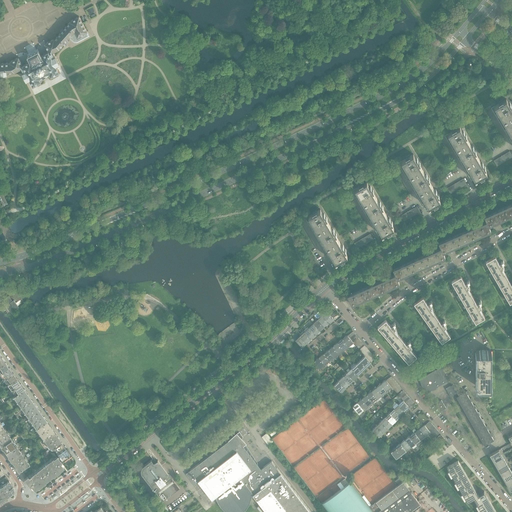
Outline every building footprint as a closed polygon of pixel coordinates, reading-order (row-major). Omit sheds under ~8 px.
[(60,72),(57,66),(60,64),(56,55),(55,55),(54,52),(60,49),(64,43),(66,45),(70,40),(69,39),(70,37),(71,40),(75,41),(79,39),(79,40),(89,35),(79,16),(78,17),(71,20),(69,21),(70,22),(55,39),(54,38),(53,39),(46,43),(44,43),(48,51),(42,54),(39,49),(27,56),(29,61),(23,64),(19,57),(18,57),(10,61),(9,62),(0,63),(0,73),(1,73),(1,75),(8,74),(7,73),(15,72),(21,69),(23,72),(22,73),(27,81),(30,80),(33,86),(42,81),(40,78),(41,78),(49,74),(49,73),(51,77),(60,72)] [(500,123),(511,116),(511,108),(506,99),(503,101),(502,99),(498,102),(499,103),(491,108),(500,123)] [(509,138),(511,135),(511,116),(500,123),(509,138)] [(454,151),(469,142),(460,126),(457,128),(456,127),(452,129),(453,131),(445,135),(454,151)] [(478,157),(473,150),(469,142),(454,151),(463,166),(478,157)] [(422,169),(417,161),(413,154),(410,156),(409,154),(405,157),(406,158),(398,163),(407,178),(422,169)] [(487,172),(483,166),(478,157),(463,166),(471,181),(475,179),(475,180),(477,179),(477,178),(480,176),(481,178),(485,175),(484,174),(487,172)] [(431,185),(427,177),(422,169),(407,178),(416,194),(431,185)] [(376,197),(371,189),(367,181),(364,183),(363,182),(359,184),(360,186),(352,190),(361,206),(376,197)] [(440,200),(436,193),(431,185),(416,194),(425,208),(428,206),(429,207),(430,206),(433,204),(434,205),(438,203),(437,201),(440,200)] [(385,212),(380,204),(376,197),(361,206),(370,221),(385,212)] [(511,214),(511,204),(501,209),(505,218),(511,214)] [(330,225),(325,217),(320,209),(317,211),(316,209),(312,212),(313,213),(305,218),(315,234),(330,225)] [(505,218),(501,209),(485,217),(487,222),(488,226),(505,218)] [(394,227),(390,221),(385,212),(370,221),(378,236),(382,234),(382,235),(384,234),(384,233),(387,231),(388,233),(392,230),(391,229),(394,227)] [(490,231),(489,228),(488,226),(487,222),(470,229),(474,238),(490,231)] [(339,240),(334,233),(330,225),(315,234),(324,249),(339,240)] [(474,238),(470,229),(456,235),(460,244),(474,238)] [(460,244),(456,235),(439,243),(441,248),(443,252),(460,244)] [(347,255),(344,249),(339,240),(324,249),(332,263),(335,261),(336,262),(338,261),(337,261),(340,259),(341,260),(345,258),(344,257),(347,255)] [(444,254),(443,252),(441,248),(424,256),(428,264),(445,257),(444,254)] [(414,271),(428,264),(424,256),(410,262),(414,271)] [(499,263),(498,260),(495,256),(486,262),(494,275),(503,270),(502,269),(504,267),(502,264),(504,263),(503,261),(499,263)] [(414,271),(410,262),(393,269),(396,274),(395,274),(397,278),(414,271)] [(511,284),(505,273),(503,270),(494,275),(502,289),(511,284)] [(398,281),(397,278),(395,274),(379,282),(383,291),(399,283),(398,281)] [(465,283),(463,280),(461,276),(452,281),(459,294),(460,296),(469,290),(468,288),(470,287),(468,284),(470,282),(469,281),(465,283)] [(368,297),(383,291),(379,282),(364,288),(368,297)] [(511,282),(511,284),(502,289),(510,303),(511,301),(511,282)] [(368,297),(364,288),(348,296),(352,304),(368,297)] [(477,303),(471,293),(469,290),(460,296),(467,309),(477,303)] [(427,304),(426,301),(423,297),(414,303),(424,317),(432,311),(431,309),(433,308),(430,304),(432,303),(431,301),(427,304)] [(15,309),(19,307),(14,300),(10,302),(15,309)] [(480,309),(482,308),(480,304),(482,303),(481,301),(477,303),(467,309),(476,323),(485,317),(480,309)] [(337,313),(334,309),(331,307),(327,311),(326,310),(325,310),(332,317),(337,313)] [(332,317),(325,310),(326,312),(322,315),(321,314),(328,322),(329,322),(328,322),(332,318),(333,318),(332,317)] [(441,323),(434,313),(432,311),(424,317),(432,329),(441,323)] [(328,322),(321,314),(321,315),(322,316),(318,319),(317,318),(324,326),(328,322)] [(324,326),(317,318),(312,323),(319,330),(319,331),(320,330),(324,326)] [(394,326),(396,324),(394,323),(391,326),(386,320),(378,327),(380,329),(381,330),(382,330),(384,332),(383,333),(388,339),(389,338),(396,332),(395,331),(397,329),(394,326)] [(445,328),(446,327),(444,323),(446,322),(445,320),(441,323),(432,329),(442,342),(450,336),(445,328)] [(319,330),(312,323),(313,324),(309,327),(308,326),(308,327),(315,334),(316,334),(315,334),(319,330)] [(315,334),(308,327),(303,331),(311,339),(311,338),(315,334),(315,335),(315,334)] [(311,339),(303,331),(304,332),(301,336),(300,334),(299,335),(306,343),(307,342),(310,339),(311,339)] [(406,344),(401,338),(396,332),(389,338),(391,341),(390,341),(396,348),(397,347),(399,350),(406,344)] [(306,343),(299,335),(300,336),(296,340),(301,346),(302,347),(302,346),(306,343)] [(353,342),(352,340),(350,338),(348,335),(347,335),(343,339),(343,338),(343,339),(348,346),(349,346),(353,343),(353,344),(354,343),(353,342)] [(348,346),(343,339),(342,339),(343,339),(338,342),(343,350),(344,349),(348,346),(349,348),(350,347),(349,346),(348,346)] [(417,356),(410,348),(412,347),(409,344),(411,342),(410,341),(406,344),(399,350),(398,351),(404,357),(404,356),(407,359),(406,359),(409,363),(417,356)] [(343,350),(338,342),(338,343),(336,344),(334,346),(333,346),(339,353),(343,350),(344,351),(345,351),(344,349),(343,350)] [(339,353),(333,346),(329,350),(328,350),(334,357),(338,354),(339,355),(340,354),(339,353)] [(334,357),(328,350),(327,351),(324,353),(329,361),(330,360),(334,357),(335,359),(335,358),(334,357)] [(491,386),(491,362),(491,350),(476,350),(476,362),(475,362),(475,368),(476,368),(476,386),(491,386)] [(329,361),(324,353),(323,354),(324,354),(319,357),(325,365),(325,364),(329,361),(330,363),(331,362),(330,360),(329,361)] [(369,360),(367,358),(365,356),(364,355),(363,356),(364,357),(361,360),(360,360),(367,367),(367,366),(371,363),(371,362),(369,360)] [(325,365),(319,357),(319,358),(317,359),(316,360),(315,360),(314,361),(314,362),(314,361),(320,368),(324,365),(325,366),(326,365),(325,364),(325,365)] [(367,367),(360,360),(361,360),(360,359),(359,359),(359,360),(360,361),(356,364),(362,371),(363,371),(362,371),(365,368),(366,367),(367,367)] [(6,370),(9,368),(8,368),(7,366),(8,365),(6,363),(5,363),(2,364),(3,365),(1,367),(0,366),(0,374),(4,371),(5,372),(6,370)] [(362,371),(356,364),(355,363),(354,364),(356,365),(352,369),(358,375),(362,371)] [(443,365),(435,370),(441,379),(445,377),(448,381),(451,379),(443,365)] [(10,375),(12,373),(11,372),(11,371),(11,370),(10,368),(9,368),(6,370),(5,372),(4,371),(0,374),(3,380),(7,377),(8,377),(10,376),(10,375)] [(358,375),(352,369),(347,373),(354,379),(358,375)] [(427,393),(448,381),(445,377),(441,379),(435,370),(419,379),(422,387),(427,393)] [(13,380),(16,379),(16,378),(15,378),(14,377),(15,377),(15,375),(14,374),(12,373),(10,375),(10,376),(8,377),(7,377),(3,380),(7,385),(11,382),(12,382),(14,381),(13,380)] [(354,379),(347,373),(343,376),(343,377),(349,383),(350,383),(349,383),(353,379),(354,379)] [(349,383),(343,377),(343,376),(342,375),(341,376),(342,377),(339,380),(339,381),(345,387),(345,388),(345,387),(349,383),(349,384),(349,383)] [(17,386),(20,384),(20,383),(19,384),(18,382),(19,382),(19,381),(18,379),(16,379),(13,380),(14,381),(12,382),(11,382),(7,385),(11,390),(15,387),(16,388),(17,386)] [(345,387),(339,381),(339,380),(338,379),(337,380),(338,381),(334,385),(340,391),(339,391),(340,392),(341,391),(345,387)] [(392,387),(390,385),(388,383),(387,381),(387,380),(386,380),(381,384),(381,383),(387,391),(387,390),(391,387),(392,389),(393,388),(392,387)] [(387,391),(381,383),(381,384),(377,387),(376,387),(382,395),(382,394),(386,391),(387,392),(388,392),(387,390),(387,391)] [(460,392),(455,383),(446,389),(451,397),(460,392)] [(21,391),(24,389),(23,389),(22,388),(22,387),(23,386),(21,384),(20,384),(17,386),(16,388),(15,387),(11,390),(14,395),(19,392),(19,393),(21,392),(21,391)] [(382,395),(376,387),(376,388),(372,391),(377,398),(378,398),(382,395),(383,396),(383,395),(382,394),(382,395)] [(29,398),(30,398),(27,394),(26,395),(25,393),(27,392),(25,389),(24,389),(21,391),(21,392),(19,393),(19,392),(14,395),(13,397),(20,407),(30,400),(29,398)] [(377,398),(372,391),(371,391),(372,391),(367,395),(367,394),(367,395),(373,402),(377,399),(378,400),(379,399),(378,398),(377,398)] [(482,419),(480,415),(481,415),(479,411),(478,412),(476,409),(477,408),(475,404),(474,405),(472,402),(473,401),(471,397),(470,398),(468,395),(469,394),(467,391),(456,397),(472,424),(484,445),(487,443),(488,445),(494,441),(492,436),(493,435),(491,432),(490,433),(488,429),(489,429),(487,425),(486,426),(484,422),(485,422),(483,418),(482,419)] [(374,404),(373,402),(367,395),(363,398),(362,398),(369,408),(374,404)] [(369,408),(362,398),(362,399),(358,402),(357,402),(363,409),(364,412),(369,408)] [(37,409),(35,405),(34,405),(33,404),(34,403),(32,400),(31,400),(31,399),(30,400),(20,407),(27,418),(38,411),(37,409)] [(446,408),(441,400),(436,403),(440,411),(446,408)] [(407,405),(405,403),(403,401),(399,404),(399,405),(405,412),(405,411),(409,408),(410,407),(409,407),(409,406),(408,407),(407,405)] [(353,405),(352,406),(353,406),(358,413),(361,417),(365,412),(365,411),(364,412),(363,409),(357,402),(356,403),(353,406),(353,405)] [(405,412),(399,405),(399,404),(398,403),(397,404),(398,405),(395,409),(394,409),(401,416),(401,415),(405,412)] [(401,416),(394,409),(395,409),(394,408),(393,408),(394,409),(390,413),(397,420),(397,419),(400,416),(401,416)] [(45,419),(42,415),(41,416),(40,414),(42,413),(40,411),(39,410),(38,410),(38,411),(27,418),(35,428),(45,421),(44,420),(45,419)] [(397,420),(390,413),(389,412),(390,414),(386,417),(392,424),(396,420),(397,420)] [(392,424),(386,417),(385,416),(384,417),(385,418),(382,421),(381,421),(388,428),(392,424)] [(388,428),(381,421),(382,421),(381,420),(380,421),(381,422),(377,425),(377,426),(383,432),(384,432),(383,432),(387,428),(388,428)] [(52,430),(50,426),(49,427),(48,425),(49,424),(47,421),(46,421),(45,421),(35,428),(42,439),(53,432),(52,430)] [(433,425),(431,423),(430,421),(425,425),(428,429),(433,425)] [(383,432),(377,426),(377,425),(376,424),(375,425),(376,426),(372,430),(378,436),(379,437),(379,436),(383,432),(383,433),(383,432)] [(430,432),(428,429),(425,425),(424,424),(424,425),(420,428),(425,436),(426,435),(429,433),(430,434),(431,433),(430,432),(430,431),(430,432)] [(12,438),(9,434),(7,432),(3,426),(0,427),(0,445),(0,446),(1,446),(12,438)] [(425,436),(420,428),(419,428),(419,429),(415,432),(420,439),(425,436),(426,438),(427,437),(426,435),(425,436)] [(60,440),(57,437),(56,437),(55,436),(57,435),(55,432),(54,432),(53,431),(53,432),(42,439),(44,441),(48,448),(49,447),(51,449),(53,447),(60,442),(59,441),(60,440)] [(410,435),(410,436),(416,443),(417,445),(422,442),(420,439),(415,432),(415,433),(413,434),(411,436),(410,435)] [(310,511),(311,511),(272,461),(264,466),(261,469),(251,455),(243,446),(245,444),(240,438),(241,437),(241,436),(241,435),(240,434),(239,434),(238,435),(237,433),(190,470),(186,474),(190,479),(198,490),(205,499),(209,504),(214,501),(212,498),(215,496),(216,497),(217,499),(218,502),(219,504),(221,506),(223,508),(225,510),(227,511),(242,511),(244,511),(246,509),(247,507),(249,505),(250,502),(251,500),(251,497),(252,495),(252,494),(253,494),(266,511),(310,511)] [(267,433),(262,437),(268,445),(273,441),(267,433)] [(408,437),(406,439),(411,447),(412,448),(413,448),(414,448),(417,446),(416,445),(415,443),(416,443),(410,436),(408,437)] [(21,451),(16,445),(12,438),(1,446),(1,447),(2,448),(3,448),(5,452),(8,456),(8,457),(9,458),(10,458),(21,451)] [(411,447),(406,439),(405,439),(405,440),(401,443),(400,443),(406,450),(411,447)] [(57,453),(65,447),(64,446),(61,442),(60,442),(53,447),(51,449),(55,454),(57,453)] [(406,450),(400,443),(396,446),(401,454),(406,450)] [(401,454),(396,446),(395,447),(394,448),(392,450),(392,449),(390,450),(391,451),(397,458),(401,454)] [(71,455),(67,449),(66,449),(65,447),(57,453),(58,455),(56,456),(61,462),(67,457),(69,458),(70,457),(71,455)] [(501,448),(490,455),(493,459),(503,453),(501,448)] [(29,463),(25,457),(21,451),(10,458),(10,459),(11,461),(12,461),(17,468),(17,469),(18,472),(21,470),(29,463)] [(503,453),(493,459),(495,464),(506,457),(503,453)] [(64,466),(61,462),(56,456),(54,458),(53,458),(48,462),(56,473),(60,471),(59,469),(64,466)] [(506,457),(495,464),(498,468),(509,462),(507,458),(506,457)] [(180,489),(161,464),(158,460),(157,460),(158,461),(153,464),(153,463),(152,463),(151,463),(150,461),(144,466),(142,467),(142,469),(141,470),(141,472),(141,473),(142,475),(154,490),(155,489),(156,490),(155,491),(163,502),(180,489)] [(56,473),(48,462),(44,464),(35,472),(33,473),(41,485),(45,482),(44,481),(52,475),(53,476),(56,473)] [(455,462),(444,469),(466,503),(472,499),(480,511),(495,511),(483,492),(477,496),(455,462)] [(509,462),(498,468),(500,473),(509,467),(509,468),(511,466),(509,462)] [(509,467),(500,473),(503,477),(511,472),(509,468),(509,467)] [(41,485),(33,473),(27,478),(27,477),(26,477),(23,472),(21,470),(18,472),(24,479),(32,490),(37,486),(38,487),(41,485)] [(511,472),(503,477),(505,481),(511,477),(511,471),(511,472)] [(410,511),(411,511),(412,511),(414,511),(415,511),(421,506),(403,481),(397,486),(372,505),(364,495),(362,497),(350,481),(349,482),(349,483),(345,478),(337,484),(341,489),(323,503),(323,502),(321,504),(325,507),(327,511),(410,511)] [(13,491),(14,488),(9,480),(1,486),(0,486),(0,496),(2,499),(13,491)]
